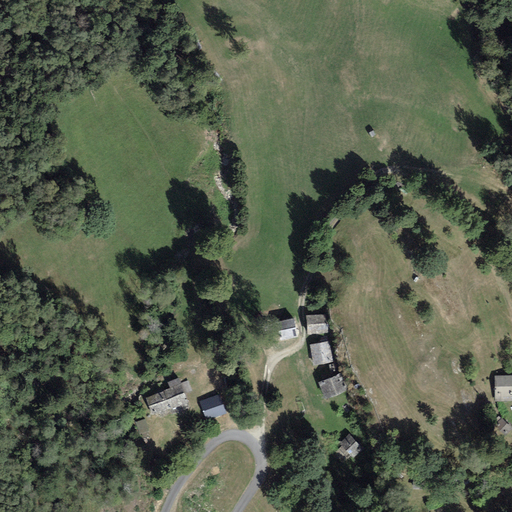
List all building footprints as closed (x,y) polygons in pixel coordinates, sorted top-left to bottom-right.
[(328,313),(307,314),(308,333),(329,332),(328,313)] [(298,335),(293,315),(272,321),(277,341),(298,335)] [(328,341),(310,344),(314,364),(332,361),(328,341)] [(341,372),(320,381),(327,398),(348,389),(341,372)] [(243,374),(226,377),(228,393),(245,391),(243,374)] [(511,374),(494,375),(495,401),(511,400),(511,374)] [(182,382),(148,396),(155,413),(189,399),(182,382)] [(219,394),(199,401),(206,420),(226,413),(219,394)] [(511,428),(511,427),(500,418),(489,431),(501,441),(511,428)] [(362,445),(349,433),(340,442),(352,455),(362,445)]
